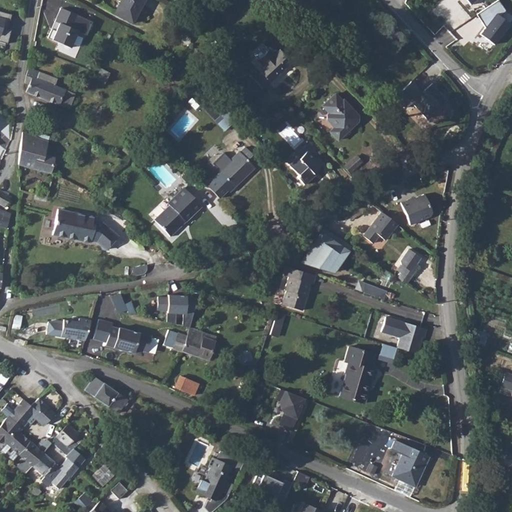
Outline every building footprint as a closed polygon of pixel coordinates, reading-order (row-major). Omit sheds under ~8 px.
[(134,20),(141,0),(121,0),(116,13),(134,20)] [(325,0),(298,0),(312,13),(325,0)] [(478,14),(487,28),(482,35),(496,45),(511,24),(509,22),(511,18),(511,15),(505,10),(499,1),(478,14)] [(60,23),(70,28),(76,14),(62,8),(56,21),(60,23)] [(13,14),(0,10),(0,34),(0,35),(0,41),(8,44),(12,30),(7,28),(10,21),(11,21),(13,14)] [(60,23),(53,40),(71,48),(78,31),(70,28),(60,23)] [(247,75),(261,88),(288,58),(277,47),(270,55),(263,49),(256,43),(247,52),(254,58),(254,59),(260,65),(256,69),(254,67),(247,75)] [(62,106),(68,91),(59,88),(62,81),(32,70),(29,77),(32,78),(26,93),(62,106)] [(446,101),(432,85),(423,93),(411,81),(395,97),(406,108),(412,103),(427,119),(446,101)] [(226,122),(236,113),(215,90),(205,99),(226,122)] [(339,142),(354,129),(352,126),(356,123),(356,118),(354,114),(356,113),(346,101),(344,103),(337,95),(324,107),(330,114),(328,115),(328,121),(333,128),(329,131),(339,142)] [(62,124),(76,133),(82,124),(68,115),(62,124)] [(44,157),(47,142),(23,132),(19,154),(19,165),(51,173),(54,161),(44,157)] [(238,153),(230,161),(227,158),(216,168),(219,171),(205,185),(219,199),(229,190),(231,192),(254,169),(253,168),(260,161),(247,148),(239,155),(238,153)] [(301,183),(313,173),(312,171),(322,163),(316,155),(314,157),(307,149),(299,156),(297,154),(288,161),(296,172),(294,174),(301,183)] [(352,170),(346,163),(342,167),(348,173),(352,170)] [(188,222),(201,209),(184,191),(170,204),(172,206),(155,222),(170,237),(187,220),(188,222)] [(0,204),(5,208),(11,198),(0,192),(0,204)] [(424,194),(409,200),(408,199),(400,203),(409,225),(430,217),(431,212),(424,194)] [(363,207),(348,215),(351,220),(366,211),(363,207)] [(9,213),(0,209),(0,226),(5,228),(8,218),(9,213)] [(96,218),(58,209),(52,234),(90,243),(91,241),(95,242),(105,252),(117,238),(102,224),(95,223),(96,218)] [(381,212),(362,236),(372,243),(378,235),(384,240),(397,225),(381,212)] [(325,229),(300,264),(333,274),(352,248),(325,229)] [(416,264),(421,257),(409,247),(400,261),(401,265),(397,270),(401,273),(397,278),(406,284),(418,265),(416,264)] [(315,276),(286,267),(284,276),(288,277),(285,288),(287,288),(281,306),(301,312),(310,284),(313,285),(315,276)] [(375,290),(378,281),(363,276),(360,286),(375,290)] [(210,292),(211,288),(200,284),(197,293),(205,296),(206,291),(210,292)] [(120,293),(111,297),(118,314),(127,310),(120,293)] [(189,297),(168,295),(168,298),(158,298),(157,311),(167,311),(167,323),(183,324),(183,314),(188,314),(189,297)] [(264,311),(259,327),(268,330),(273,314),(264,311)] [(279,336),(284,313),(276,312),(271,334),(279,336)] [(13,319),(12,328),(20,329),(22,316),(16,315),(13,319)] [(385,316),(381,332),(400,337),(396,348),(417,354),(422,337),(424,338),(426,329),(385,316)] [(88,342),(91,321),(80,319),(79,323),(63,320),(63,321),(57,320),(49,321),(46,335),(88,342)] [(113,324),(99,320),(94,339),(107,343),(106,346),(134,354),(136,349),(148,353),(152,337),(120,328),(119,329),(112,327),(113,324)] [(188,336),(183,352),(209,360),(216,341),(203,337),(202,341),(195,339),(198,332),(191,329),(188,336)] [(183,352),(188,336),(169,330),(164,346),(183,352)] [(488,334),(481,331),(477,344),(484,346),(488,334)] [(370,369),(375,354),(348,346),(344,362),(347,363),(344,373),(345,373),(339,396),(364,403),(368,391),(366,391),(373,369),(370,369)] [(491,383),(500,386),(505,372),(496,369),(491,383)] [(511,390),(511,374),(505,372),(500,386),(511,390)] [(174,388),(193,395),(198,384),(179,376),(174,388)] [(122,395),(96,377),(85,391),(112,409),(122,395)] [(255,387),(250,385),(246,397),(251,398),(255,387)] [(511,390),(500,386),(498,392),(511,397),(511,390)] [(305,399),(280,389),(276,399),(280,401),(280,408),(283,413),(279,424),(291,430),(305,399)] [(122,395),(112,409),(121,415),(131,400),(122,395)] [(0,441),(0,442),(2,440),(14,427),(18,422),(32,408),(24,400),(15,410),(8,404),(1,412),(7,417),(0,424),(0,441)] [(54,413),(39,400),(32,408),(18,422),(23,427),(27,423),(28,424),(33,418),(38,413),(46,421),(54,413)] [(42,426),(46,421),(38,413),(33,418),(42,426)] [(18,422),(14,427),(19,431),(23,427),(18,422)] [(77,434),(66,424),(56,436),(67,446),(77,434)] [(14,427),(2,440),(19,455),(30,442),(19,431),(14,427)] [(414,487),(428,456),(395,440),(390,450),(401,455),(392,476),(414,487)] [(30,442),(19,455),(24,459),(34,468),(45,455),(30,442)] [(511,450),(506,448),(503,457),(511,459),(511,450)] [(85,460),(74,450),(67,456),(65,458),(68,461),(60,469),(45,455),(34,468),(43,477),(39,481),(46,487),(51,483),(57,489),(67,477),(69,479),(78,469),(77,468),(85,460)] [(211,511),(225,500),(227,495),(233,485),(225,481),(232,467),(239,470),(243,462),(220,451),(215,460),(212,458),(207,467),(209,468),(203,482),(200,480),(194,492),(210,499),(209,502),(206,500),(202,508),(205,511),(211,511)] [(26,476),(32,470),(34,468),(24,459),(16,468),(26,476)] [(103,485),(113,474),(103,464),(92,476),(103,485)] [(309,476),(297,471),(293,480),(305,485),(309,476)] [(292,483),(273,475),(271,479),(263,476),(262,478),(255,475),(249,489),(262,495),(261,499),(273,504),(274,501),(283,504),(292,483)] [(112,489),(118,496),(126,490),(120,483),(112,489)] [(91,494),(81,484),(75,490),(84,500),(91,494)] [(112,511),(101,500),(88,511),(112,511)] [(323,511),(305,503),(301,511),(323,511)]
